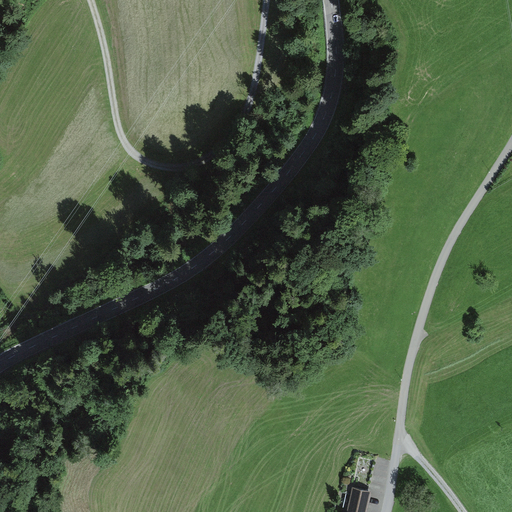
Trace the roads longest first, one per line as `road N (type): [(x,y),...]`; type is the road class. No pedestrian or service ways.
road 1 (tertiary): [(0,365),(175,279),(244,223),(322,121),(334,88),(331,0)]
road 2 (track): [(267,0),(257,81),(235,133),(204,166),(164,168),(126,143),(87,0)]
road 3 (residential): [(511,145),(447,250),(425,306),(399,444)]
